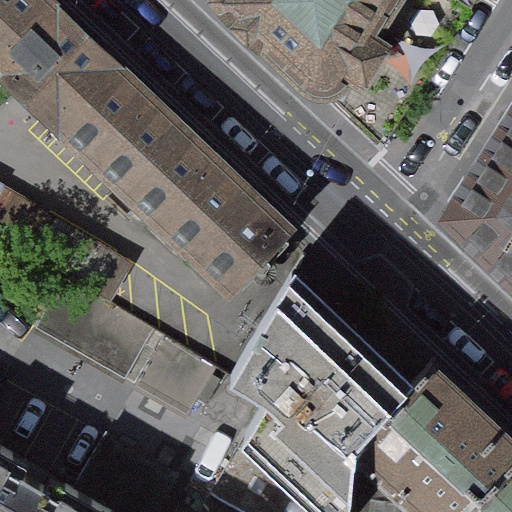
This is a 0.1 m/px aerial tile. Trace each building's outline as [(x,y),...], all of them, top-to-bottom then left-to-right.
[(0,0),(0,67),(2,65),(241,287),(297,227),(51,0),(0,0)] [(240,0),(334,83),(383,7),(374,0),(240,0)] [(448,0),(473,16),(483,0),(448,0)] [(511,107),(444,212),(511,273),(511,107)] [(0,227),(71,272),(118,300),(140,264),(0,177),(0,227)] [(237,371),(274,391),(250,432),(334,511),(357,511),(365,451),(368,433),(430,374),(306,258),(237,371)] [(205,424),(237,371),(118,300),(71,272),(39,325),(205,424)] [(467,511),(511,468),(511,421),(445,358),(430,374),(368,433),(365,451),(437,511),(467,511)] [(334,511),(250,432),(203,511),(334,511)] [(0,511),(98,511),(104,502),(0,444),(0,511)] [(511,511),(511,468),(467,511),(511,511)] [(122,511),(104,502),(98,511),(122,511)]
